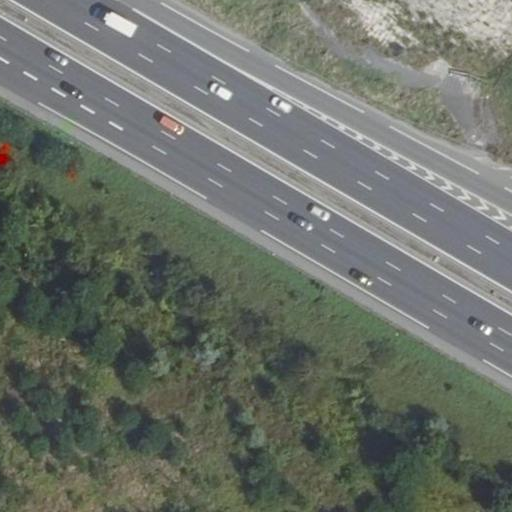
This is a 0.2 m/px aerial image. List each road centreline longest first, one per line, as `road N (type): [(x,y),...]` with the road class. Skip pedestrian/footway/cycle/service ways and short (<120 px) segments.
road 1 (trunk): [(0,43),(511,339)]
road 2 (trunk): [(511,259),(98,19)]
road 3 (trunk): [(511,206),(152,9),(98,19)]
